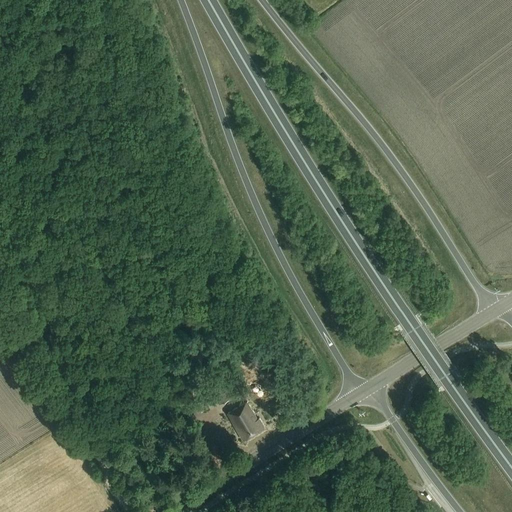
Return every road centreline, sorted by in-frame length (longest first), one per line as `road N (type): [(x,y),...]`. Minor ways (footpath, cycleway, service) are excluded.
road 1 (trunk): [(511,469),(407,323),(207,0)]
road 2 (trunk): [(179,0),(264,225),(359,394)]
road 3 (trunk): [(491,312),(378,141),(260,0)]
road 4 (track): [(138,511),(115,483),(0,199)]
road 5 (tertiary): [(167,511),(359,394)]
road 6 (trunk): [(369,388),(459,511)]
road 7 (tertiary): [(369,388),(491,312)]
